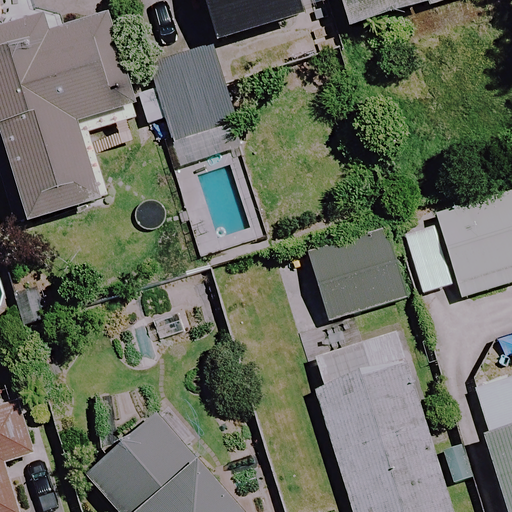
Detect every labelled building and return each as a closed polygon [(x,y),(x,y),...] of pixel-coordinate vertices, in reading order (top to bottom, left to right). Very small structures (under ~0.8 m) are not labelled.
[(300,23),(292,0),(197,0),(212,49),(300,23)] [(459,0),(334,0),(345,34),(459,0)] [(38,22),(0,33),(0,159),(22,230),(97,207),(73,131),(131,113),(102,21),(44,39),(38,22)] [(233,126),(208,49),(147,69),(172,146),(233,126)] [(511,285),(511,194),(433,220),(459,302),(511,285)] [(405,302),(383,234),(305,258),(326,326),(405,302)] [(447,511),(404,369),(312,397),(347,511),(447,511)] [(511,511),(511,381),(475,393),(490,440),(479,443),(500,511),(511,511)] [(17,511),(3,468),(33,459),(16,404),(0,408),(0,511),(17,511)] [(204,472),(155,417),(83,479),(112,511),(230,511),(199,476),(204,472)]
